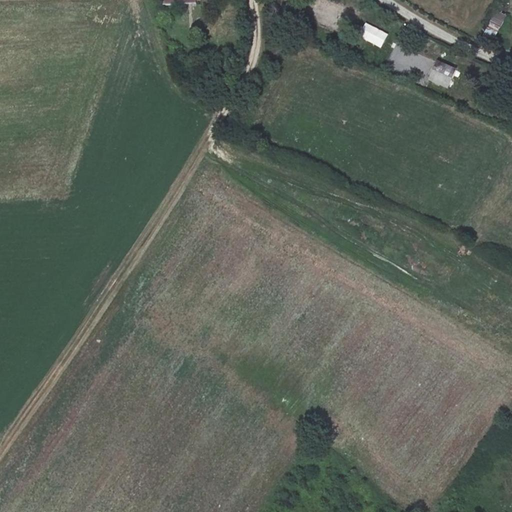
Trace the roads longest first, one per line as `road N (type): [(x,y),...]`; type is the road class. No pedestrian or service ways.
road 1 (track): [(0,452),(174,199),(252,65),(253,0)]
road 2 (unclassified): [(511,70),(383,0)]
